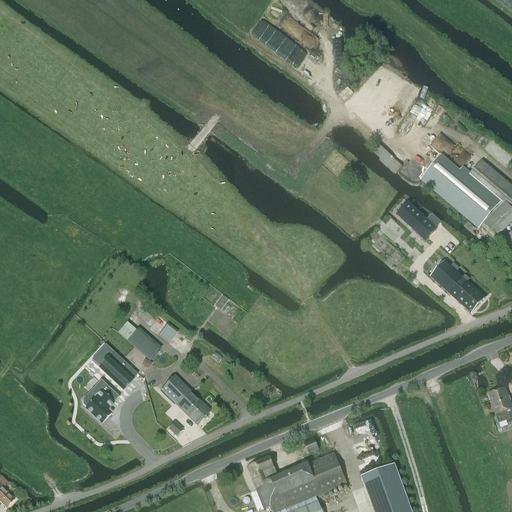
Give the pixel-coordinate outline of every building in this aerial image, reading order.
[(511,0),(495,0),(511,12),(511,0)] [(396,174),(402,168),(394,161),(395,160),(379,146),(375,151),(373,153),(381,160),(379,161),(387,168),(388,168),(396,175),(396,174)] [(440,158),(421,180),(479,229),(483,224),(489,230),(493,234),(495,232),(500,237),(511,224),(511,186),(482,161),(469,176),(461,169),(458,173),(440,158)] [(408,203),(396,216),(425,242),(437,229),(408,203)] [(435,274),(431,278),(471,314),(485,299),(455,272),(458,269),(453,265),(451,268),(445,263),(440,269),(435,274)] [(127,342),(150,361),(161,349),(138,329),(127,342)] [(109,357),(98,369),(122,391),(133,379),(109,357)] [(174,377),(160,391),(174,405),(175,405),(186,416),(199,401),(191,393),(175,377),(174,377)] [(101,381),(82,401),(82,405),(85,408),(84,410),(101,425),(113,412),(109,409),(119,398),(101,381)] [(511,408),(505,390),(489,395),(499,424),(506,421),(507,424),(511,422),(511,408)] [(186,416),(185,416),(197,427),(210,412),(199,401),(186,416)] [(314,441),(304,445),(308,455),(318,451),(314,441)] [(334,454),(328,456),(278,477),(270,458),(247,467),(264,509),(270,507),(272,511),(280,511),(347,484),(334,454)] [(394,466),(361,478),(364,486),(397,474),(394,466)] [(0,502),(5,508),(14,499),(3,488),(7,484),(0,477),(0,502)] [(316,497),(280,511),(321,511),(318,503),(316,497)]
